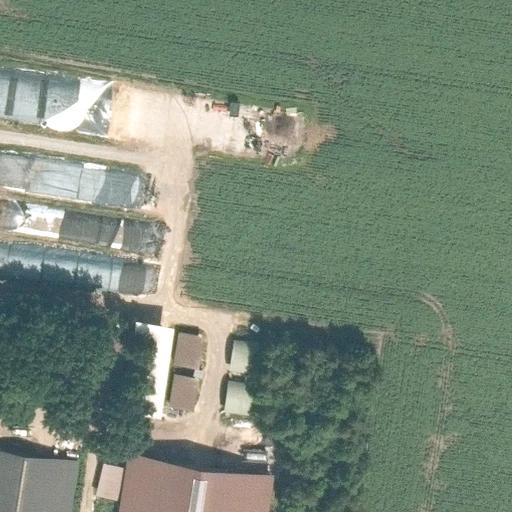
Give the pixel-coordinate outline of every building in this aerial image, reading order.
[(0,113),(18,117),(22,99),(17,97),(22,73),(0,67),(0,113)] [(0,204),(0,223),(2,215),(13,218),(11,225),(18,227),(22,212),(0,204)] [(383,285),(387,254),(317,245),(316,254),(293,251),(293,257),(269,254),(267,271),(383,285)] [(125,311),(115,401),(163,406),(167,369),(195,372),(196,364),(172,362),(175,327),(164,326),(165,316),(125,311)] [(178,327),(172,359),(195,363),(200,331),(178,327)] [(229,336),(226,367),(252,369),(255,339),(229,336)] [(190,407),(197,375),(174,370),(166,402),(190,407)] [(220,408),(248,410),(250,380),(223,378),(220,408)] [(0,511),(258,511),(265,468),(124,448),(114,511),(62,511),(70,454),(0,444),(0,511)] [(93,489),(109,494),(118,462),(101,457),(93,489)]
